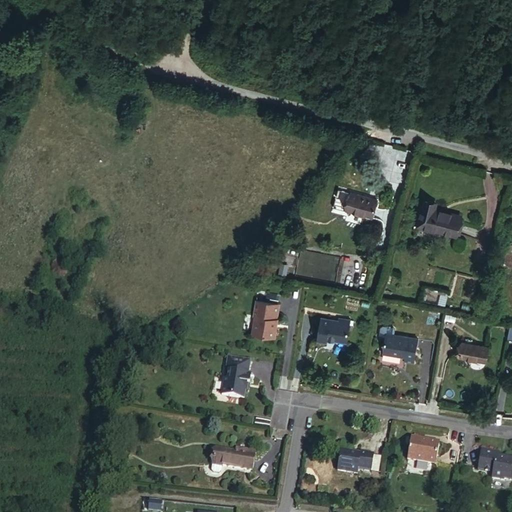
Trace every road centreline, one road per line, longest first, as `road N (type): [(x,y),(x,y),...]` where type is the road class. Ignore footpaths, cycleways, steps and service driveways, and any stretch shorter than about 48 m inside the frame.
road 1 (residential): [(511,163),(150,69)]
road 2 (residential): [(511,432),(296,401),(292,413),(305,416),(283,511)]
road 3 (track): [(150,69),(126,61),(49,0)]
